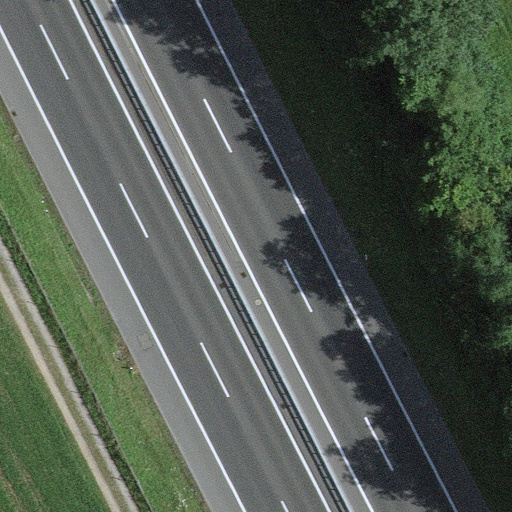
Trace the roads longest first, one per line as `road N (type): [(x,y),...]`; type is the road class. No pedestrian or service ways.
road 1 (motorway): [(25,0),(288,511)]
road 2 (motorway): [(414,511),(159,0)]
road 3 (track): [(0,269),(121,511)]
